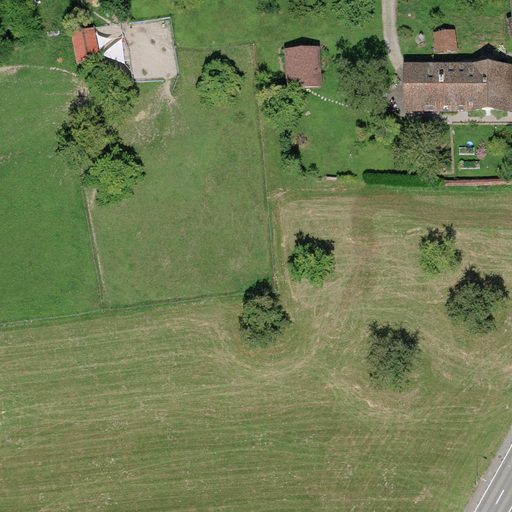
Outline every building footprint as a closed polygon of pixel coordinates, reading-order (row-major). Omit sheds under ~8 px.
[(0,0),(0,13),(13,15),(15,0),(0,0)] [(86,0),(88,15),(162,7),(161,0),(86,0)] [(80,67),(103,63),(97,29),(75,32),(80,67)] [(290,89),(325,86),(323,45),(287,47),(290,89)] [(508,110),(508,73),(418,73),(418,110),(508,110)]
